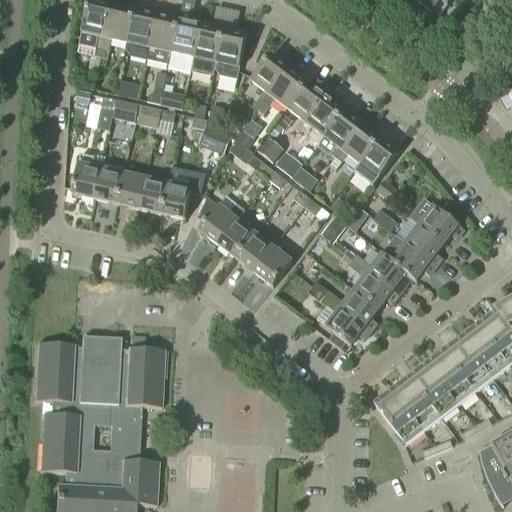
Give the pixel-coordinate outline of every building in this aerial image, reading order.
[(412,0),(432,15),(440,4),(448,9),(454,1),(453,0),(412,0)] [(88,5),(79,49),(96,52),(94,59),(107,62),(109,53),(96,50),(98,40),(104,41),(112,3),(102,1),(101,8),(88,5)] [(124,6),(112,3),(104,41),(98,40),(96,50),(109,53),(112,43),(127,46),(133,15),(122,13),(124,6)] [(127,46),(126,52),(130,59),(147,63),(149,50),(158,13),(147,11),(145,18),(133,15),(127,46)] [(149,50),(147,63),(168,68),(178,25),(167,23),(168,16),(158,13),(149,50)] [(178,25),(168,68),(184,71),(183,75),(190,77),(191,73),(202,23),(192,21),(190,28),(178,25)] [(202,23),(191,73),(214,78),(215,72),(216,66),(216,65),(222,35),(211,32),(213,25),(202,23)] [(216,65),(216,66),(215,72),(220,79),(237,83),(248,33),(236,31),(235,38),(222,35),(216,65)] [(270,98),(294,67),(285,61),(281,67),(270,59),(251,83),(265,94),(270,98)] [(265,94),(258,102),(269,111),(276,102),(288,112),(308,87),(298,80),(302,74),(294,67),(270,98),(265,94)] [(508,95),(511,92),(511,72),(499,80),(508,95)] [(119,84),(117,98),(138,102),(141,89),(119,84)] [(317,94),(308,87),(288,112),(301,122),(306,126),(330,95),(321,89),(317,94)] [(148,99),(147,105),(161,108),(164,93),(164,92),(158,91),(148,99)] [(164,93),(161,108),(183,113),(186,98),(164,93)] [(77,95),(75,106),(89,109),(91,98),(78,96),(77,95)] [(301,122),(295,129),(306,138),(312,130),(325,140),(344,115),(334,108),(338,102),(330,95),(306,126),(301,122)] [(115,114),(117,104),(104,101),(102,111),(114,114),(115,114)] [(269,111),(258,102),(252,110),(263,118),(269,111)] [(117,104),(115,114),(114,121),(135,126),(139,109),(117,104)] [(197,108),(194,121),(204,123),(207,110),(197,108)] [(157,133),(160,124),(162,114),(141,109),(136,128),(157,133)] [(211,109),(208,128),(221,130),(224,111),(211,109)] [(102,111),(97,132),(110,135),(114,114),(102,111)] [(176,118),(162,114),(160,124),(173,127),(176,118)] [(353,122),(344,115),(325,140),(317,150),(330,159),(331,158),(337,150),(342,154),(366,123),(357,117),(353,122)] [(204,134),(206,129),(207,124),(204,123),(194,121),(191,131),(204,134)] [(375,130),(366,123),(342,154),(337,150),(331,158),(335,162),(342,166),(348,158),(361,168),(380,143),(370,135),(375,130)] [(206,129),(204,134),(199,147),(223,159),(231,141),(206,129)] [(306,138),(295,129),(289,137),(300,146),(306,138)] [(255,143),(244,134),(236,143),(248,152),(255,143)] [(267,143),(258,155),(273,167),(282,155),(267,143)] [(361,168),(355,176),(373,190),(403,152),(394,144),(389,150),(380,143),(361,168)] [(275,175),(239,148),(232,158),(247,169),(248,167),(269,183),(275,175)] [(277,169),(292,181),(302,168),(287,156),(277,169)] [(81,158),(79,167),(72,198),(94,203),(103,166),(93,164),(94,161),(81,158)] [(103,166),(94,203),(117,208),(124,177),(113,175),(114,169),(103,166)] [(330,182),(336,174),(330,170),(324,177),(330,182)] [(168,187),(161,218),(186,223),(192,196),(201,198),(205,180),(171,172),(168,187)] [(300,172),(292,183),(309,197),(317,186),(300,172)] [(136,180),(124,177),(117,208),(139,213),(147,176),(137,174),(136,180)] [(275,175),(269,183),(279,191),(285,183),(275,175)] [(159,179),(147,176),(139,213),(161,218),(168,187),(157,185),(159,179)] [(377,195),(391,206),(399,195),(386,184),(377,195)] [(305,212),(311,204),(299,195),(293,203),(305,212)] [(219,249),(242,219),(246,214),(227,200),(200,234),(219,249)] [(425,202),(410,222),(419,229),(420,228),(444,247),(452,238),(457,242),(465,233),(425,202)] [(338,203),(331,213),(344,223),(351,213),(338,203)] [(322,212),(311,204),(305,212),(316,220),(322,212)] [(356,219),(348,231),(354,236),(363,224),(368,218),(362,213),(356,219)] [(381,214),(375,223),(390,235),(396,226),(381,214)] [(250,226),(242,219),(219,249),(237,263),(256,238),(247,231),(250,226)] [(333,248),(345,232),(333,222),(321,238),(333,248)] [(420,228),(419,229),(410,241),(406,246),(436,270),(443,262),(437,257),(444,247),(420,228)] [(350,234),(340,247),(353,257),(363,244),(350,234)] [(256,238),(237,263),(256,277),(278,247),(269,241),(266,245),(256,238)] [(396,239),(383,256),(392,264),(392,265),(407,276),(406,277),(416,285),(424,274),(430,279),(436,270),(406,246),(396,239)] [(286,254),(278,247),(256,277),(274,291),(293,267),(283,259),(286,254)] [(383,256),(372,270),(369,276),(399,299),(406,290),(400,286),(406,277),(407,276),(392,265),(392,264),(383,256)] [(356,276),(365,265),(356,258),(348,269),(356,276)] [(364,281),(354,293),(379,313),(387,303),(392,307),(399,299),(369,276),(372,270),(365,265),(356,276),(364,281)] [(310,297),(320,305),(325,300),(314,291),(310,297)] [(354,293),(345,306),(340,312),(371,335),(378,327),(372,322),(379,313),(354,293)] [(329,311),(337,301),(329,294),(325,300),(320,305),(329,311)] [(337,301),(329,311),(336,317),(326,331),(333,336),(328,342),(342,353),(347,346),(351,350),(359,339),(365,344),(371,335),(340,312),(345,306),(337,301)] [(511,302),(507,305),(496,314),(373,407),(406,449),(511,368),(511,302)] [(131,339),(131,351),(143,351),(143,339),(131,339)] [(74,349),(39,347),(38,347),(35,405),(51,406),(51,418),(43,418),(40,476),(65,477),(65,489),(57,489),(56,511),(135,511),(136,509),(157,510),(159,466),(139,465),(142,411),(162,412),(165,354),(128,352),(128,354),(120,354),(121,343),(89,341),(82,340),(81,351),(74,351),(74,349)] [(491,429),(488,422),(475,430),(478,436),(491,429)] [(461,437),(465,443),(478,436),(475,430),(461,437)] [(503,511),(504,510),(502,508),(511,502),(511,435),(490,448),(490,449),(479,455),(479,454),(478,454),(481,466),(485,478),(490,490),(496,501),(503,511)] [(452,450),(449,444),(435,449),(438,456),(452,450)] [(435,449),(421,455),(424,462),(438,456),(435,449)]
